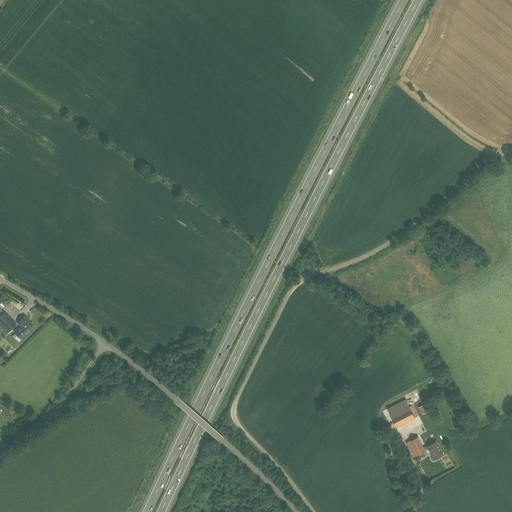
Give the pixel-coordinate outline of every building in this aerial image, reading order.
[(16,324),(7,316),(3,320),(12,328),(16,324)] [(33,324),(24,316),(18,322),(22,326),(26,330),(33,324)] [(26,330),(22,326),(15,332),(22,339),(28,332),(26,330)] [(424,404),(419,407),(422,414),(427,411),(424,404)] [(413,405),(391,416),(397,427),(419,416),(413,405)] [(418,436),(406,442),(414,457),(425,451),(425,450),(424,447),(418,436)] [(436,441),(427,446),(427,445),(424,447),(425,450),(429,448),(432,454),(431,455),(433,459),(439,456),(443,454),(436,441)]
